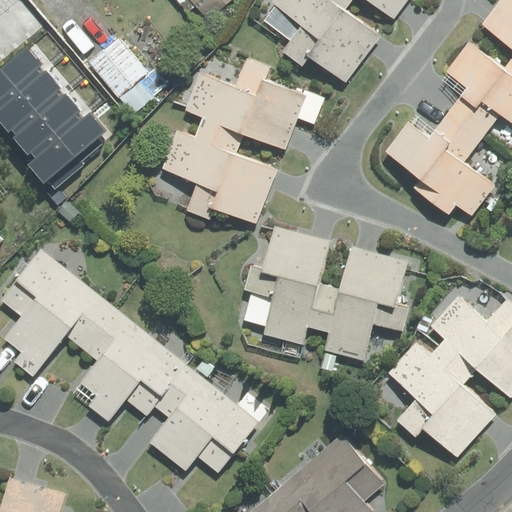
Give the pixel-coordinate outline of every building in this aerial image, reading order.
[(1,0),(0,0),(0,67),(19,62),(1,0)] [(231,0),(192,0),(211,20),(231,0)] [(292,38),(284,49),(319,75),(328,64),(349,79),(384,32),(350,7),(355,0),(374,0),(397,16),(408,0),(274,0),(263,16),(292,38)] [(472,38),(449,70),(468,85),(431,134),(411,119),(388,149),(423,175),(414,187),(450,215),(459,203),(475,215),(499,184),(467,160),(504,112),(511,117),(511,0),(501,0),(485,21),(511,41),(511,60),(508,65),(472,38)] [(98,42),(84,55),(137,112),(154,96),(140,81),(151,71),(120,37),(106,50),(98,42)] [(190,207),(215,217),(219,205),(261,221),(283,166),(241,150),(248,132),(288,148),(301,114),(318,121),(326,99),(270,76),(275,65),(246,54),(235,81),(198,66),(182,106),(208,116),(201,135),(174,125),(158,166),(199,182),(190,207)] [(323,277),(334,239),(274,223),(263,267),(252,264),(245,290),(255,293),(249,318),(269,324),(267,333),(304,343),(310,323),(333,330),(328,349),(370,360),(380,322),(406,329),(414,301),(399,297),(410,259),(356,245),(346,283),(323,277)] [(79,276),(84,269),(59,249),(54,255),(43,247),(3,298),(23,314),(5,335),(23,350),(14,361),(33,377),(68,333),(98,357),(80,380),(96,393),(89,402),(111,421),(128,400),(148,416),(156,406),(171,418),(153,439),(189,468),(199,455),(220,471),(269,412),(247,394),(239,404),(79,276)] [(511,394),(511,297),(493,317),(463,290),(433,324),(447,336),(431,352),(419,340),(391,369),(397,375),(377,396),(417,436),(428,424),(457,453),(499,410),(469,380),(482,368),(511,394)] [(378,511),(370,502),(390,484),(369,460),(374,456),(349,426),(250,511),(378,511)] [(75,511),(77,508),(66,505),(70,487),(13,473),(3,511),(75,511)]
